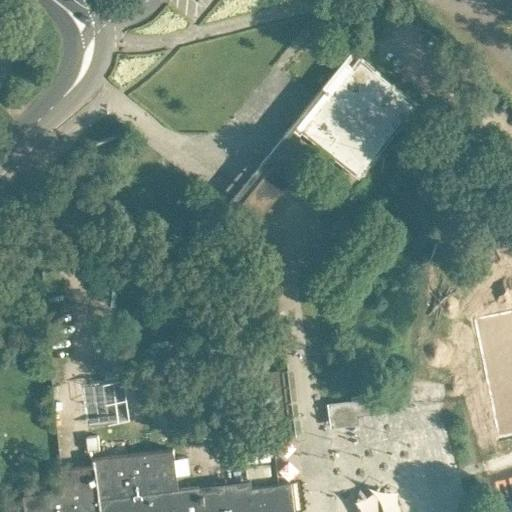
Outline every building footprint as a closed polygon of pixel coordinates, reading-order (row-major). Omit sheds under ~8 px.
[(353,48),(282,136),(285,139),(295,126),(301,131),(303,129),(360,175),(419,102),(361,55),(352,66),(347,62),(356,51),(353,48)] [(272,164),(237,207),(256,222),(290,178),(272,164)] [(511,311),(477,318),(501,438),(511,435),(511,311)] [(268,370),(275,434),(295,431),(287,367),(268,370)] [(352,453),(388,449),(382,391),(330,397),(336,442),(350,440),(352,453)] [(295,511),(292,481),(251,487),(250,478),(199,485),(178,487),(173,448),(93,457),(94,464),(61,468),(63,488),(23,493),(25,511),(295,511)] [(267,466),(251,467),(252,483),(268,481),(267,466)] [(511,496),(511,476),(495,480),(500,500),(511,496)]
